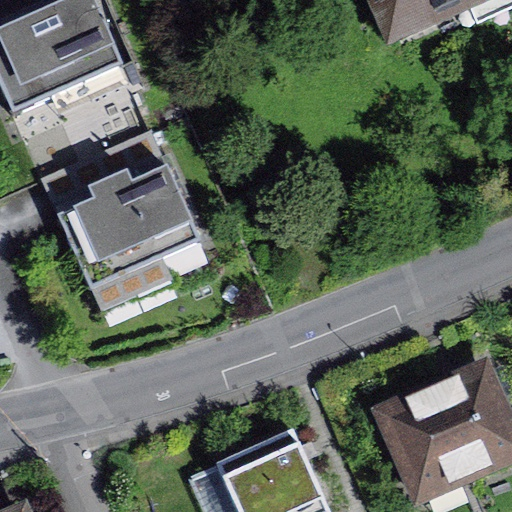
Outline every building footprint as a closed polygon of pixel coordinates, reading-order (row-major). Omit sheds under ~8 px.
[(0,0),(0,30),(71,0),(0,0)] [(511,0),(369,0),(392,55),(511,6),(511,0)] [(110,6),(0,51),(0,101),(18,147),(143,97),(110,6)] [(173,182),(64,236),(107,324),(217,270),(173,182)] [(511,386),(503,366),(385,415),(425,510),(511,473),(511,386)] [(330,511),(303,442),(217,476),(231,511),(330,511)]
